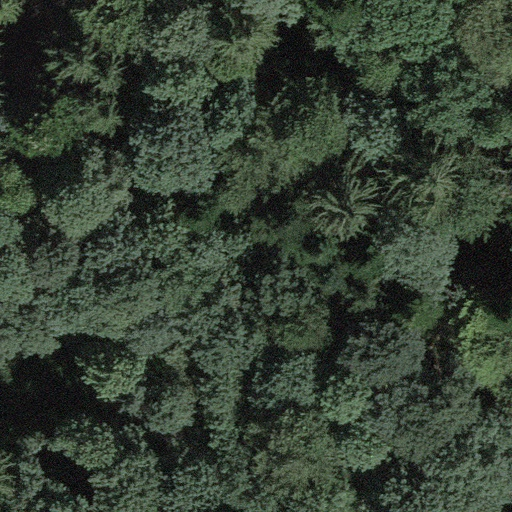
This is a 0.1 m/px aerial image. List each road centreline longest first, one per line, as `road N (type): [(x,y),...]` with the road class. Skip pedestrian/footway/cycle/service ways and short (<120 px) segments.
road 1 (track): [(376,0),(379,104),(407,215),(511,457)]
road 2 (track): [(0,242),(89,385),(275,511)]
